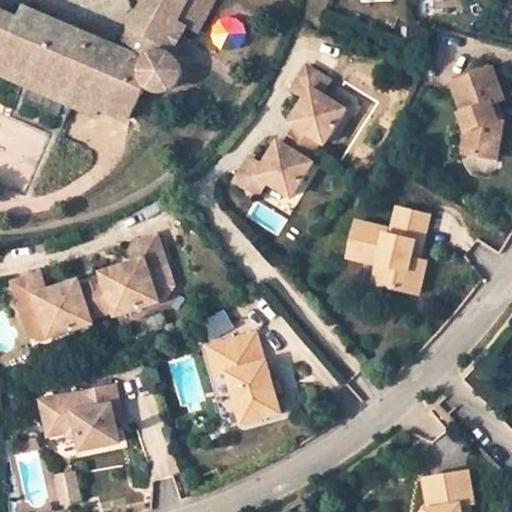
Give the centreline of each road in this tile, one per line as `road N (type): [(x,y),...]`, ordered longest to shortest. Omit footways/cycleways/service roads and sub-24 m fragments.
road 1 (residential): [(219,511),(284,489),(438,377)]
road 2 (residential): [(438,377),(511,278)]
